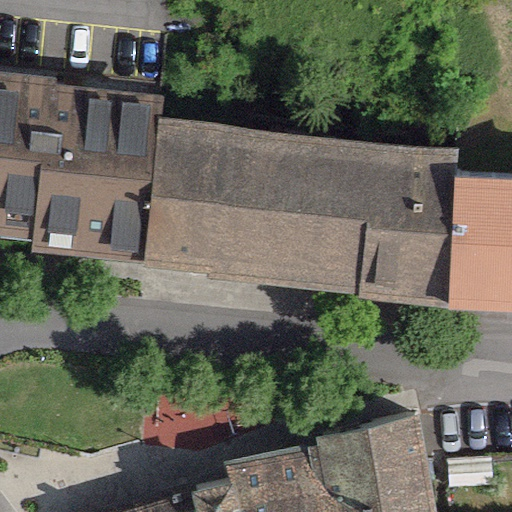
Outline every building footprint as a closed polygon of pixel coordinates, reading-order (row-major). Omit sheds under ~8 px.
[(74,85),(0,79),(0,238),(46,242),(74,85)] [(161,94),(74,85),(46,242),(144,249),(159,110),(161,94)] [(465,142),(159,110),(144,249),(450,282),(463,164),(465,142)] [(511,166),(463,164),(450,282),(511,286),(511,166)] [(226,454),(231,475),(239,511),(459,511),(423,401),(226,454)] [(239,511),(231,475),(99,511),(239,511)]
